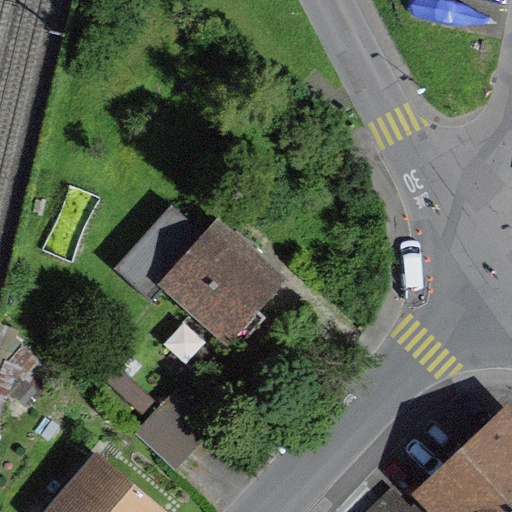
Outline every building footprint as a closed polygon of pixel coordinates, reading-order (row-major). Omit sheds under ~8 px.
[(303,83),(293,93),(328,127),(338,117),(303,83)] [(252,307),(276,280),(248,254),(257,245),(240,229),(231,239),(218,227),(209,238),(172,204),(113,268),(150,302),(169,282),(238,345),(264,318),(252,307)] [(176,470),(215,434),(176,392),(137,429),(176,470)] [(457,511),(511,511),(511,436),(501,424),(433,487),(457,511)] [(158,511),(98,460),(52,511),(158,511)] [(391,489),(368,511),(407,511),(411,509),(391,489)]
